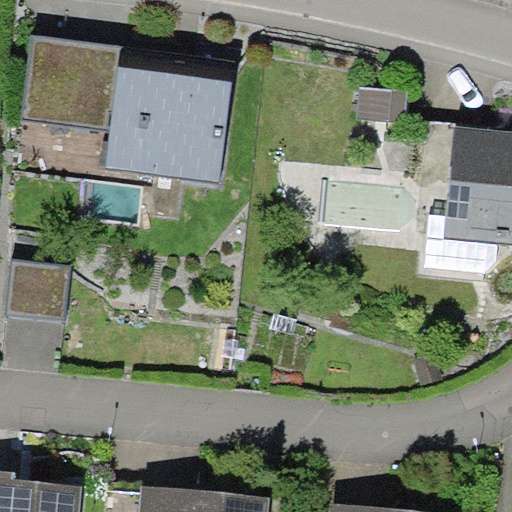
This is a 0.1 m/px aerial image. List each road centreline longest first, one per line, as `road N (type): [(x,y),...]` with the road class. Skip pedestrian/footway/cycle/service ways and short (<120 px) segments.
road 1 (residential): [(511,375),(460,409),(132,413),(0,399)]
road 2 (unclassified): [(359,0),(511,45)]
